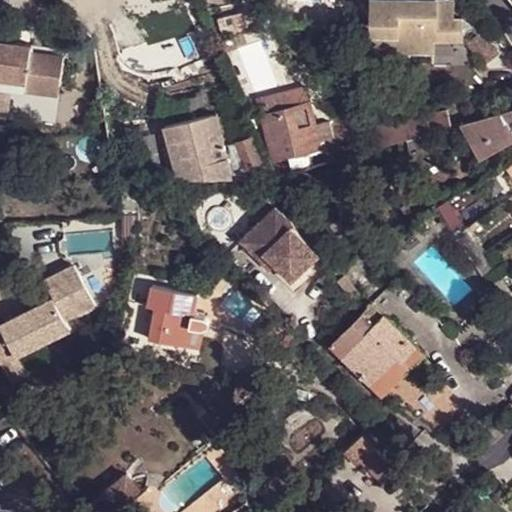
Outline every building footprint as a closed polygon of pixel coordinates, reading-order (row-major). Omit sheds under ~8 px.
[(458,7),(376,6),(377,57),(438,57),(438,46),(466,46),(466,24),(457,24),(458,7)] [(241,17),(215,23),(218,39),(245,34),(241,17)] [(480,62),(493,51),(479,33),(467,44),(480,62)] [(8,48),(0,45),(0,74),(6,76),(29,81),(36,82),(74,91),(80,65),(82,57),(11,39),(8,48)] [(29,81),(6,76),(4,85),(0,99),(0,104),(23,110),(29,81)] [(36,82),(29,81),(23,110),(29,110),(36,82)] [(305,102),(256,112),(266,159),(283,156),(309,151),(317,150),(305,102)] [(442,107),(421,113),(426,131),(447,124),(442,107)] [(511,137),(511,108),(499,111),(497,109),(450,124),(470,160),(491,148),(511,137)] [(421,113),(366,127),(370,147),(399,138),(418,133),(426,131),(421,113)] [(212,127),(164,134),(173,160),(181,158),(184,174),(229,174),(227,164),(221,150),(212,127)] [(227,164),(239,160),(242,170),(261,163),(247,132),(231,138),(224,140),(227,148),(221,150),(227,164)] [(423,151),(418,133),(399,138),(405,156),(423,151)] [(511,137),(491,148),(501,167),(511,160),(511,137)] [(309,151),(312,163),(320,161),(317,150),(309,151)] [(312,163),(309,151),(283,156),(288,170),(312,163)] [(177,159),(163,164),(165,174),(181,174),(177,159)] [(229,174),(244,175),(242,170),(239,160),(227,164),(229,174)] [(261,163),(242,170),(244,175),(265,175),(261,163)] [(121,190),(135,187),(136,175),(123,177),(121,190)] [(121,190),(119,211),(134,210),(135,187),(121,190)] [(276,259),(291,275),(318,250),(292,223),(293,221),(275,201),(246,229),(276,259)] [(119,211),(119,233),(135,233),(134,210),(119,211)] [(343,223),(331,229),(342,241),(354,235),(343,223)] [(276,259),(246,229),(241,234),(270,264),(276,259)] [(0,365),(14,359),(66,334),(62,325),(92,310),(73,269),(43,284),(52,302),(0,325),(0,365)] [(190,320),(195,299),(149,290),(145,311),(153,312),(147,344),(196,354),(199,334),(200,335),(205,334),(208,330),(206,325),(202,323),(190,320)] [(328,341),(340,352),(375,318),(364,307),(328,341)] [(414,344),(383,311),(375,318),(340,352),(357,370),(361,374),(381,394),(422,353),(414,344)] [(288,352),(269,330),(254,342),(273,365),(288,352)] [(14,359),(0,365),(0,369),(10,391),(26,384),(14,359)] [(419,434),(394,411),(385,422),(409,445),(419,434)] [(242,444),(229,431),(214,445),(227,459),(242,444)] [(391,474),(370,451),(356,464),(377,486),(391,474)]
